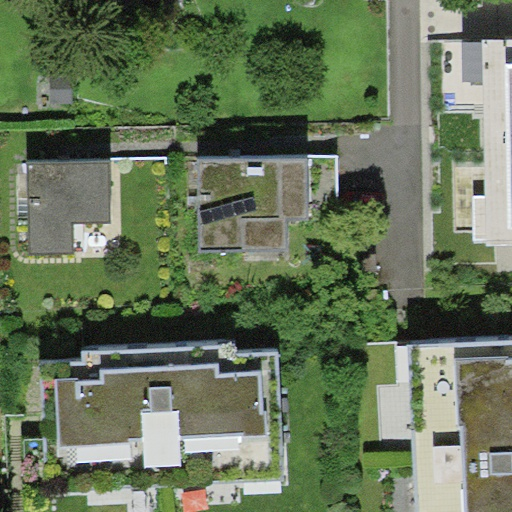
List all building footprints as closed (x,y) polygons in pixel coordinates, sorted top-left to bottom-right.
[(511,39),(484,40),(486,196),(472,196),(473,240),(511,239),(511,39)] [(72,77),(48,77),(49,110),(72,109),(72,77)] [(96,164),(13,165),(15,260),(61,259),(61,226),(97,226),(96,164)] [(294,164),(189,166),(191,251),(273,249),(273,219),(295,219),(294,164)] [(511,511),(511,339),(395,345),(403,511),(511,511)] [(270,345),(33,363),(44,504),(281,486),(270,345)]
